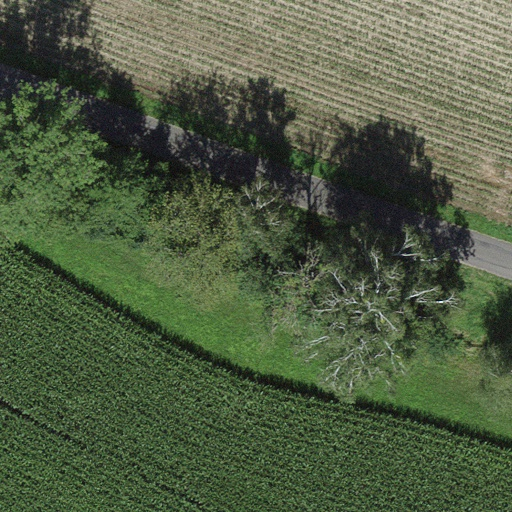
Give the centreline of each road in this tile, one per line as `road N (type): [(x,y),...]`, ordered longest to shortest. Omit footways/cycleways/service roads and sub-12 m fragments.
road 1 (track): [(511,409),(320,344),(0,204)]
road 2 (unclassified): [(0,82),(511,266)]
